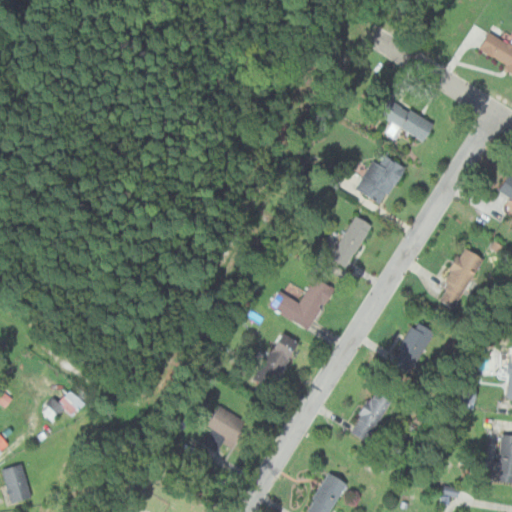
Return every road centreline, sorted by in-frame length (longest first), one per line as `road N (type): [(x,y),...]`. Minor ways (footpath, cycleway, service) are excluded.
road 1 (residential): [(239,511),(494,113)]
road 2 (residential): [(511,123),(373,40)]
